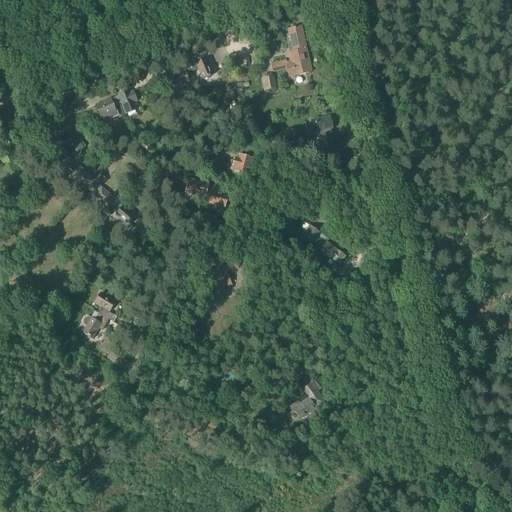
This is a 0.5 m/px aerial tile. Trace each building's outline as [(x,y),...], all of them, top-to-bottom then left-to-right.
[(311,72),(301,27),(289,30),(290,35),(286,36),(290,53),(289,54),(291,63),(286,64),(285,61),(271,64),(273,72),(287,69),(288,77),(311,72)] [(189,67),(191,72),(198,69),(203,80),(213,76),(206,59),(194,63),(193,60),(187,63),(189,67)] [(193,76),(191,72),(189,67),(167,75),(172,88),(189,82),(188,78),(193,76)] [(267,95),(274,93),(275,89),(273,76),(270,75),(263,76),(261,78),(264,92),(267,95)] [(118,98),(120,103),(121,103),(125,113),(135,109),(133,103),(136,101),(133,93),(129,94),(128,92),(118,96),(119,98),(118,98)] [(113,106),(120,103),(118,98),(111,101),(110,100),(96,106),(101,118),(107,115),(109,120),(118,116),(116,111),(115,111),(113,106)] [(330,135),(329,129),(332,128),(329,118),(311,122),(314,133),(319,131),(321,136),(320,137),(330,135)] [(64,154),(71,149),(67,144),(61,148),(64,154)] [(64,170),(71,162),(59,151),(52,159),(64,170)] [(80,171),(78,169),(85,160),(79,155),(68,167),(77,174),(74,178),(85,188),(92,181),(80,170),(80,171)] [(253,159),(238,155),(237,159),(234,158),(231,168),(235,169),(234,173),(248,177),(253,159)] [(94,192),(105,180),(100,175),(89,187),(94,192)] [(263,181),(255,178),(252,186),(260,188),(263,181)] [(205,190),(207,190),(208,184),(188,179),(184,193),(203,198),(205,190)] [(107,207),(113,199),(101,189),(95,196),(107,207)] [(212,192),(207,190),(205,190),(203,198),(204,198),(203,201),(225,207),(227,197),(212,192)] [(120,205),(126,198),(121,193),(112,203),(117,207),(118,208),(120,205)] [(118,208),(117,207),(113,212),(116,214),(115,214),(128,225),(135,218),(122,207),(120,205),(118,208)] [(331,230),(330,229),(325,238),(324,237),(310,227),(307,232),(306,232),(301,240),(310,246),(312,244),(320,250),(326,243),(328,240),(331,230)] [(337,252),(326,243),(320,250),(332,259),(332,260),(338,265),(345,256),(338,251),(337,252)] [(232,286),(228,277),(226,274),(238,269),(234,261),(215,271),(218,278),(219,277),(221,280),(212,284),(215,292),(225,288),(225,289),(232,286)] [(100,293),(93,304),(101,308),(98,313),(97,314),(98,314),(108,320),(113,323),(113,322),(116,318),(112,315),(108,312),(109,313),(116,302),(100,293)] [(85,326),(81,334),(92,340),(98,330),(102,332),(108,320),(98,314),(94,320),(90,318),(89,317),(84,318),(82,321),(83,325),(85,326)] [(309,399),(315,408),(323,402),(314,389),(315,389),(311,383),(302,390),(306,396),(309,399)] [(307,413),(315,408),(309,399),(299,406),(297,404),(292,407),(300,419),(307,414),(307,413)] [(310,427),(319,421),(313,413),(305,419),(310,427)]
